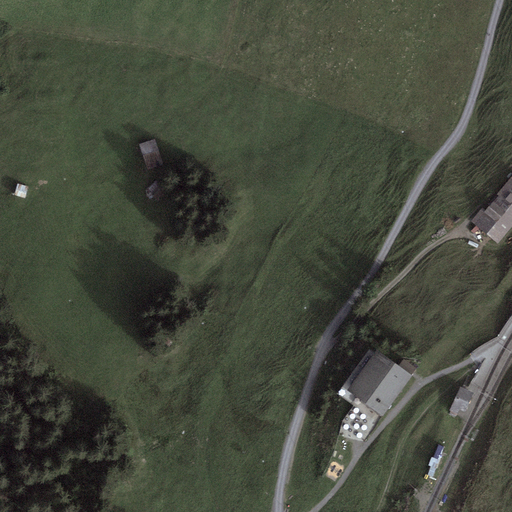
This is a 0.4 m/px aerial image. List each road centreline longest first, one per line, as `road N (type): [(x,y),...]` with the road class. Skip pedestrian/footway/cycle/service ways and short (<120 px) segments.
road 1 (track): [(475,360),(423,383),(317,511)]
road 2 (track): [(472,220),(421,254),(321,352)]
